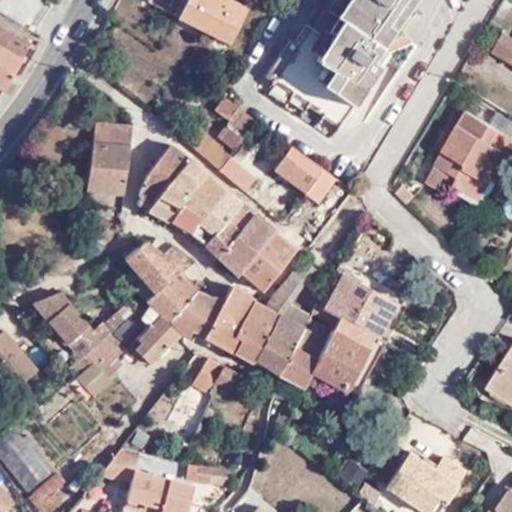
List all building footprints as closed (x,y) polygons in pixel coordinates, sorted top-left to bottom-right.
[(164,0),(162,6),(173,12),(179,0),(164,0)] [(179,0),(173,12),(224,40),(242,6),(230,0),(179,0)] [(371,57),(390,26),(384,21),(396,0),(403,0),(405,1),(405,0),(322,0),(319,5),(312,2),(278,54),(276,52),(262,74),(338,123),(377,63),(371,57)] [(396,0),(384,21),(390,26),(405,1),(403,0),(396,0)] [(0,86),(4,88),(14,72),(31,42),(0,24),(0,86)] [(511,45),(498,38),(487,59),(511,71),(511,45)] [(226,95),(221,92),(211,105),(228,117),(217,131),(234,147),(257,119),(226,95)] [(459,178),(455,186),(478,199),(487,182),(483,180),(507,135),(466,112),(436,165),(459,178)] [(120,190),(127,122),(91,118),(84,185),(120,190)] [(192,125),(182,138),(217,167),(226,157),(228,154),(192,125)] [(272,166),(302,191),(320,166),(288,142),(272,166)] [(144,203),(183,155),(167,144),(143,168),(135,192),(144,203)] [(188,158),(183,155),(144,203),(166,218),(201,171),(188,158)] [(217,167),(240,187),(249,176),(226,157),(217,167)] [(449,196),(455,186),(459,178),(436,165),(426,183),(449,196)] [(313,200),(331,174),(320,166),(302,191),(313,200)] [(213,184),(201,171),(166,218),(186,231),(218,187),(213,184)] [(402,182),(395,189),(406,201),(414,193),(402,182)] [(235,201),(218,187),(186,231),(201,243),(235,201)] [(86,200),(78,196),(73,205),(82,209),(86,200)] [(249,212),(235,201),(201,243),(215,255),(249,212)] [(251,214),(249,212),(215,255),(235,273),(238,270),(270,231),(251,214)] [(108,236),(115,225),(99,214),(85,231),(100,242),(108,236)] [(292,251),(270,231),(238,270),(261,290),(292,251)] [(156,253),(164,247),(154,236),(147,242),(156,253)] [(177,267),(178,270),(188,259),(169,244),(164,247),(156,253),(147,242),(140,238),(130,245),(126,240),(117,248),(125,258),(147,286),(152,290),(177,267)] [(139,293),(147,286),(125,258),(116,266),(139,293)] [(315,270),(301,258),(264,303),(276,311),(274,313),(253,359),(275,374),(300,326),(280,313),(288,301),(301,282),(307,284),(315,270)] [(354,324),(373,290),(344,275),(347,270),(336,262),(319,290),(313,301),(354,324)] [(167,319),(191,289),(178,270),(177,267),(152,290),(143,298),(160,313),(139,337),(157,353),(175,333),(164,321),(167,319)] [(202,334),(232,352),(252,300),(230,286),(220,301),(202,334)] [(186,337),(191,328),(208,299),(191,289),(167,319),(186,337)] [(394,301),(373,290),(354,324),(313,301),(310,308),(332,321),(324,338),(309,369),(353,393),(381,339),(375,335),(394,301)] [(79,356),(106,331),(97,322),(89,328),(55,291),(30,299),(79,356)] [(198,332),(202,334),(220,301),(214,300),(208,299),(191,328),(198,332)] [(128,311),(136,304),(134,300),(122,304),(128,311)] [(232,352),(252,363),(253,359),(274,313),(261,306),(252,300),(232,352)] [(308,312),(288,301),(280,313),(300,326),(305,315),(308,312)] [(108,317),(114,324),(128,311),(122,304),(108,317)] [(275,374),(302,385),(309,369),(324,338),(317,335),(321,325),(305,315),(300,326),(275,374)] [(0,380),(8,390),(33,368),(0,328),(0,380)] [(98,356),(109,367),(117,358),(115,356),(124,347),(108,329),(106,331),(79,356),(71,364),(82,375),(89,369),(86,366),(98,356)] [(150,361),(157,353),(139,337),(131,345),(150,361)] [(511,346),(487,387),(511,403),(511,346)] [(117,358),(109,367),(111,369),(121,362),(117,358)] [(221,367),(207,358),(192,384),(206,393),(213,381),(221,367)] [(241,380),(221,367),(213,381),(225,388),(231,379),(238,384),(241,380)] [(213,381),(206,393),(209,395),(217,401),(225,388),(213,381)] [(214,410),(205,407),(198,424),(207,427),(214,410)] [(198,424),(193,433),(202,437),(207,427),(198,424)] [(0,457),(26,488),(50,469),(23,435),(16,440),(6,428),(0,432),(0,457)] [(110,458),(97,473),(129,482),(124,497),(159,508),(158,511),(177,511),(186,485),(134,470),(139,450),(120,445),(110,458)] [(422,511),(434,511),(463,472),(442,458),(433,470),(421,462),(423,459),(412,451),(385,486),(422,511)] [(349,458),(337,474),(355,487),(367,471),(349,458)] [(224,474),(225,469),(222,465),(191,462),(189,478),(208,480),(209,472),(224,474)] [(61,482),(53,473),(25,496),(32,505),(61,482)] [(363,481),(356,491),(372,505),(380,494),(363,481)] [(185,511),(193,487),(186,485),(177,511),(185,511)] [(511,487),(507,485),(494,504),(498,507),(511,487)] [(511,511),(511,487),(498,507),(494,504),(488,511),(511,511)] [(51,490),(32,505),(38,511),(43,511),(59,500),(51,490)] [(0,504),(2,507),(8,502),(0,491),(0,504)] [(158,511),(159,508),(124,497),(122,507),(139,511),(158,511)]
